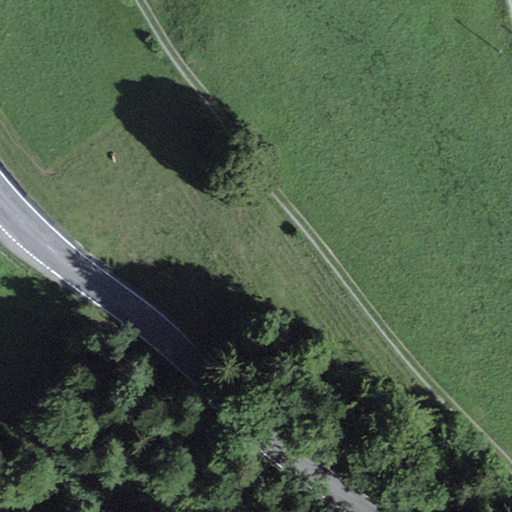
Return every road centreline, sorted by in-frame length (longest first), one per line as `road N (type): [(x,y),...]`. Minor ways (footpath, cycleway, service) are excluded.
road 1 (track): [(139,0),(511,489)]
road 2 (tertiary): [(0,193),(24,225),(239,409),(379,511)]
